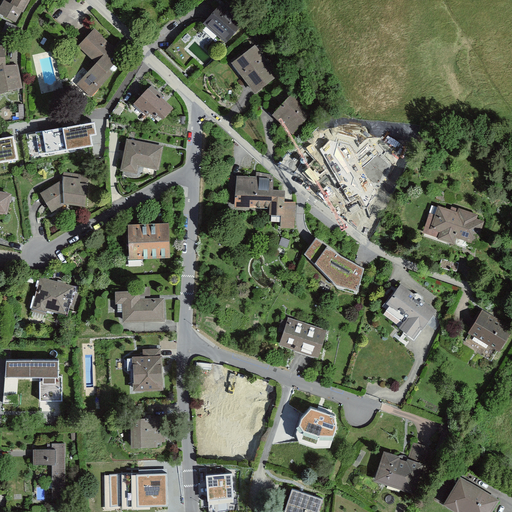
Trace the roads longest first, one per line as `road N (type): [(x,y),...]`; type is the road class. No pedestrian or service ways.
road 1 (residential): [(198,103),(184,364),(193,511)]
road 2 (residential): [(198,103),(362,239),(511,299)]
road 3 (residential): [(93,0),(198,103)]
